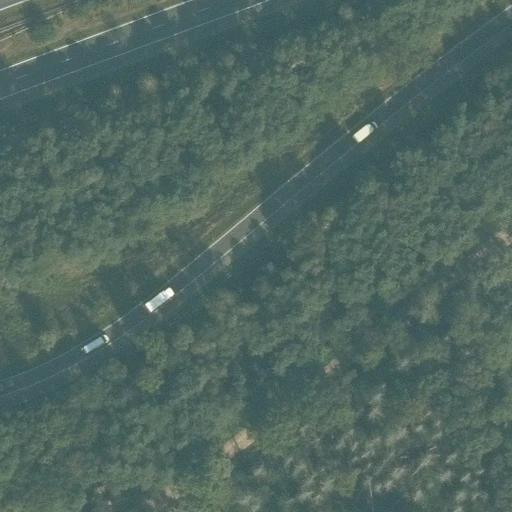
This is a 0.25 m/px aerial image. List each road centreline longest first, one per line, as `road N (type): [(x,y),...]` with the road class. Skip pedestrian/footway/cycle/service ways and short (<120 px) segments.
road 1 (motorway): [(0,389),(124,326),(511,14)]
road 2 (track): [(123,511),(511,227)]
road 3 (motorway): [(0,85),(232,0)]
